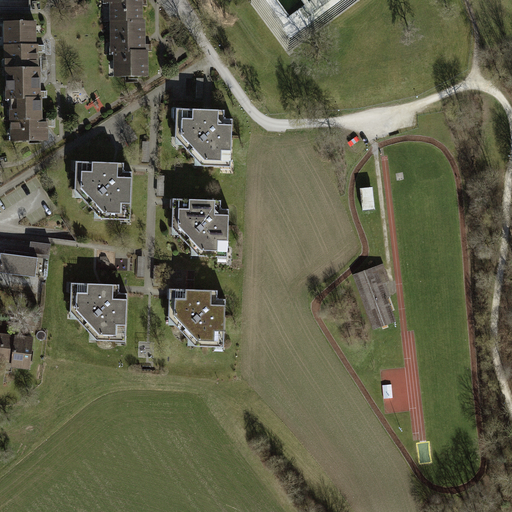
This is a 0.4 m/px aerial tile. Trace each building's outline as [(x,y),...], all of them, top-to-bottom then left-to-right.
[(147,0),(108,0),(113,78),(152,76),(150,46),(147,7),(147,0)] [(36,19),(0,20),(0,57),(3,141),(40,139),(40,123),(39,91),(37,47),(36,19)] [(222,109),(172,107),(172,134),(202,167),(228,169),(230,118),(222,118),(222,109)] [(121,163),(71,160),(71,192),(99,218),(127,220),(129,170),(120,170),(121,163)] [(373,187),(360,188),(363,211),(375,210),(373,187)] [(219,200),(170,198),(170,228),(197,257),(225,259),(227,209),(218,208),(219,200)] [(27,256),(0,252),(0,273),(34,278),(37,254),(48,255),(49,243),(29,241),(27,256)] [(375,267),(387,298),(391,297),(385,282),(389,281),(383,264),(375,267)] [(387,298),(375,267),(354,274),(374,329),(395,321),(387,298)] [(117,284),(69,282),(66,314),(92,340),(122,342),(125,293),(116,293),(117,284)] [(215,290),(170,290),(169,316),(193,347),(221,348),(223,299),(215,299),(215,290)] [(0,333),(0,366),(32,370),(35,337),(0,333)]
